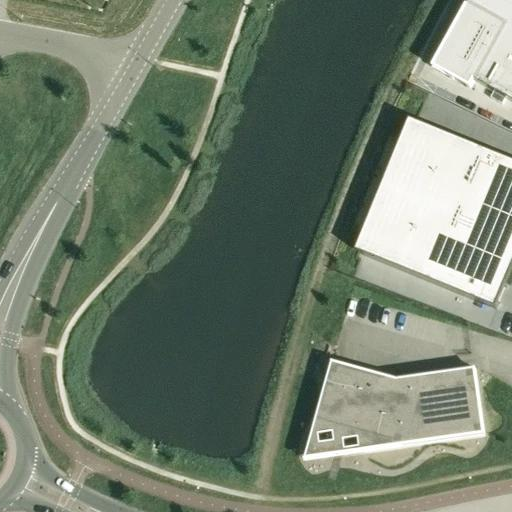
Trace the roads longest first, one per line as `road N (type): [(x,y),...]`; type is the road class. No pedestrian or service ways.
road 1 (unclassified): [(0,319),(139,61)]
road 2 (unclassified): [(139,61),(0,37)]
